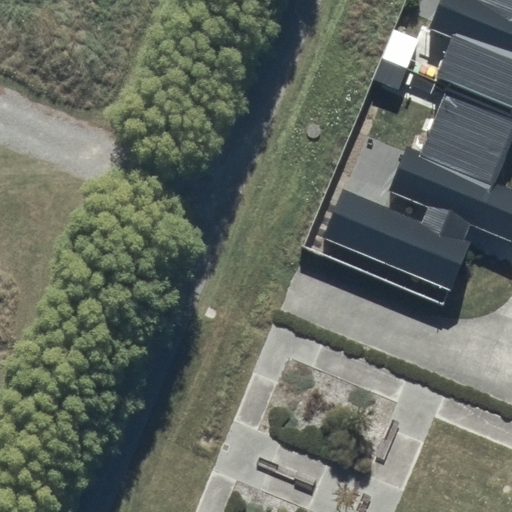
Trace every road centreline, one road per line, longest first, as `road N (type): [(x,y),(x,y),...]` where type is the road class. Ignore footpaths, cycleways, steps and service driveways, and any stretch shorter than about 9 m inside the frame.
road 1 (residential): [(301,0),(87,511)]
road 2 (residential): [(319,276),(511,352)]
